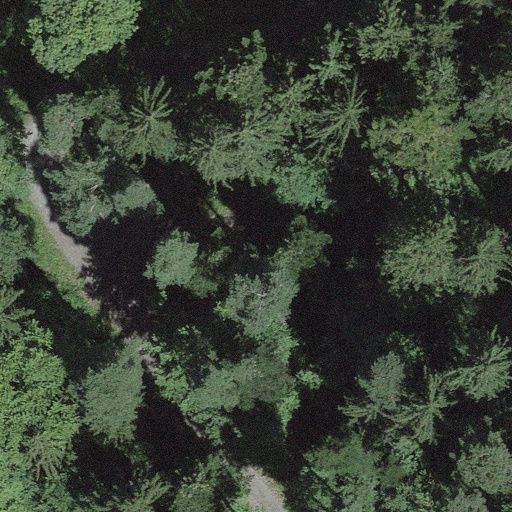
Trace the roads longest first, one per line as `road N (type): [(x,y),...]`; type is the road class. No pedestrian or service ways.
road 1 (track): [(328,0),(282,50),(90,70),(42,95),(26,128),(38,184),(61,225)]
road 2 (track): [(61,225),(511,223)]
road 3 (track): [(269,511),(61,225)]
